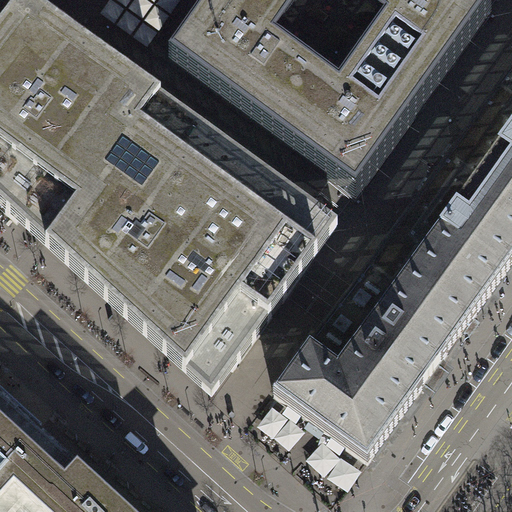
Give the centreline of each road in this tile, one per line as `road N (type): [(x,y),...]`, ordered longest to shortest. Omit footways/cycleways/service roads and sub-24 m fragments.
road 1 (tertiary): [(0,293),(246,511)]
road 2 (residential): [(511,387),(418,511)]
